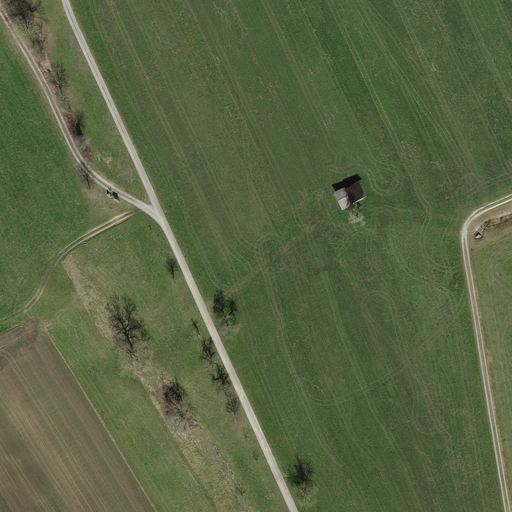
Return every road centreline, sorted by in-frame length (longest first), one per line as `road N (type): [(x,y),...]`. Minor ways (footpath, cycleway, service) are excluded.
road 1 (track): [(508,511),(464,237),(479,212),(511,198)]
road 2 (track): [(294,511),(161,215)]
road 3 (track): [(161,215),(87,170),(0,7)]
road 4 (track): [(161,215),(65,0)]
